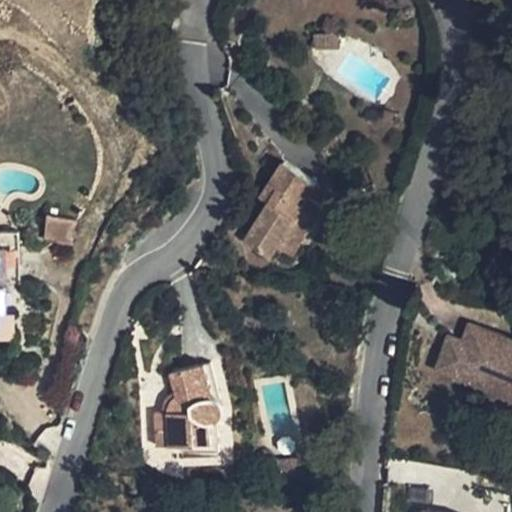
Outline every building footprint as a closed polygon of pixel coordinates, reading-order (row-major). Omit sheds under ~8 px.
[(313,49),(340,48),(340,34),(312,36),(313,49)] [(279,244),(295,255),(325,208),(310,197),(319,184),(285,162),(271,183),(280,189),(272,202),(247,240),(271,256),(279,244)] [(280,189),(271,183),(263,196),(272,202),(280,189)] [(45,238),(73,244),(78,220),(50,215),(45,238)] [(0,338),(7,338),(6,313),(5,283),(20,282),(19,231),(0,231),(0,338)] [(6,313),(7,338),(15,338),(15,312),(6,313)] [(436,369),(511,397),(511,338),(470,323),(464,341),(449,335),(436,369)] [(157,413),(158,446),(196,444),(196,442),(212,442),(211,421),(218,419),(221,416),(223,410),(223,405),(221,401),(216,399),(206,364),(172,373),(178,395),(173,402),(170,407),(169,412),(163,413),(157,413)] [(164,401),(163,405),(163,413),(169,412),(170,407),(173,402),(178,395),(176,390),(170,394),(164,401)] [(308,457),(277,463),(280,481),(311,475),(308,457)]
